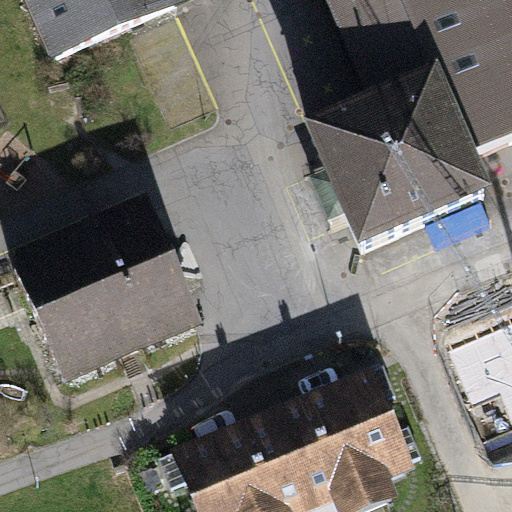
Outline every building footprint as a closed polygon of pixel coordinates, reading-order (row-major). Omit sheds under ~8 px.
[(165,8),(180,1),(179,0),(34,0),(58,54),(165,8)] [(401,100),(435,177),(511,144),(511,13),(506,0),(306,0),(357,119),(401,100)] [(401,100),(357,119),(274,154),(297,207),(323,268),(450,214),(435,177),(401,100)] [(149,214),(16,273),(63,384),(196,326),(174,276),(149,214)] [(373,366),(272,407),(314,508),(333,500),(337,511),(358,511),(399,495),(391,475),(414,466),(373,366)] [(272,407),(170,448),(196,511),(305,511),(314,508),(272,407)]
